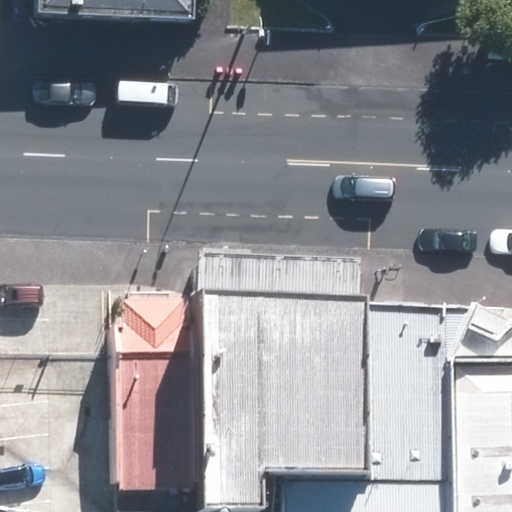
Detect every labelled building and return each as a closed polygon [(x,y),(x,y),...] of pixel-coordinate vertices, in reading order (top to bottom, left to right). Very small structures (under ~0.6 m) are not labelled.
[(179,0),(21,0),(21,25),(178,31),(179,0)] [(194,481),(191,296),(109,293),(113,483),(194,481)] [(359,478),(356,302),(191,296),(194,481),(194,511),(257,511),(257,481),(280,480),(359,478)] [(359,478),(280,480),(279,511),(447,511),(444,364),(470,307),(356,302),(359,478)] [(511,511),(511,309),(470,307),(444,364),(447,511),(511,511)]
